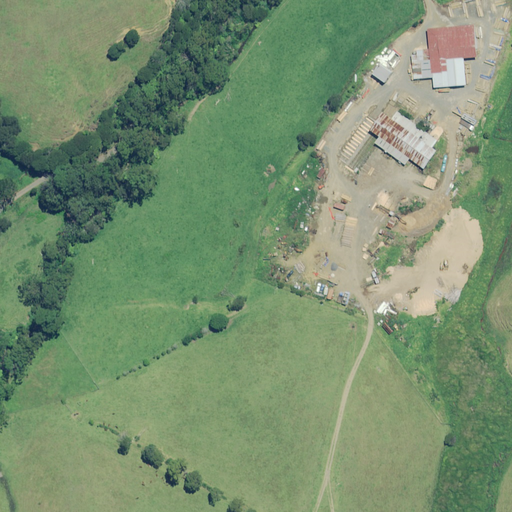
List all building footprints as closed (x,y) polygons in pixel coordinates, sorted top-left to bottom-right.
[(427,29),(429,49),(413,50),(413,56),(411,56),(412,67),(410,67),(411,76),(413,76),(414,79),(434,77),(435,88),(467,85),(465,58),(478,57),(475,25),(427,29)] [(386,82),(393,73),(380,64),(373,74),(386,82)] [(398,112),(393,119),(383,112),(370,130),(380,137),(376,143),(406,165),(410,159),(424,169),(437,151),(433,148),(438,141),(398,112)] [(327,170),(322,167),(316,176),(321,179),(327,170)] [(437,180),(432,178),(428,188),(433,190),(437,180)] [(396,222),(391,218),(386,225),(392,228),(396,222)]
